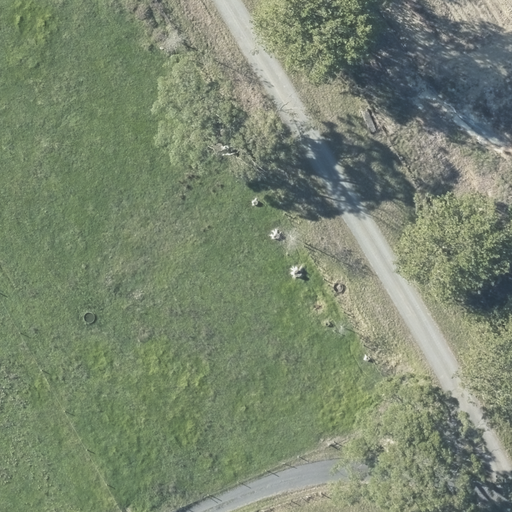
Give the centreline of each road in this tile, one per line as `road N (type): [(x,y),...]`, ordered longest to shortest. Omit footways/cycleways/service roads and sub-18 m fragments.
road 1 (unclassified): [(230,0),(511,481)]
road 2 (track): [(244,511),(296,491),(329,491),(407,511)]
road 3 (track): [(402,0),(465,64),(511,58)]
